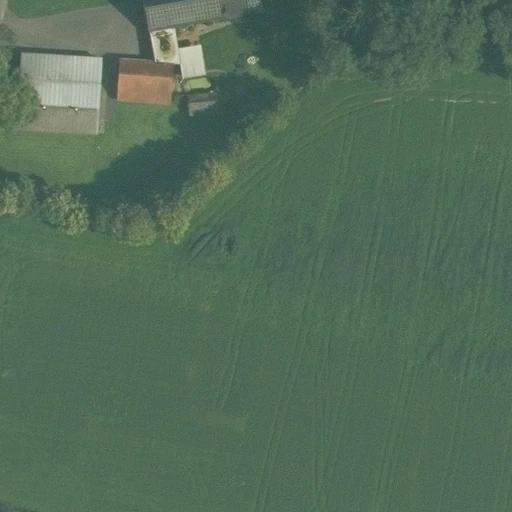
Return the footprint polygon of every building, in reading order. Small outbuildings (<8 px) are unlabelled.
[(210,19),(206,0),(142,0),(148,30),(210,19)] [(262,10),(259,0),(206,0),(210,19),(262,10)] [(101,58),(21,53),(16,130),(96,134),(97,121),(101,58)] [(172,63),(119,58),(116,98),(170,102),(172,63)] [(214,94),(186,97),(187,103),(188,114),(216,112),(214,94)]
